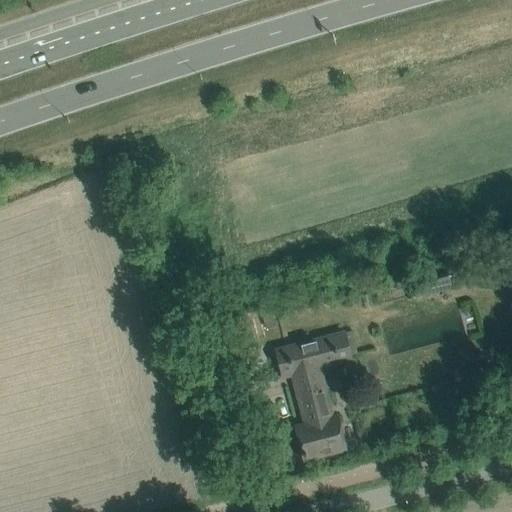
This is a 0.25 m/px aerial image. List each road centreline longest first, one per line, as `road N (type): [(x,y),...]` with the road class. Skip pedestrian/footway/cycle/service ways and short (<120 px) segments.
road 1 (primary): [(0,120),(388,0)]
road 2 (residential): [(160,186),(238,511)]
road 3 (primary): [(200,0),(0,64)]
road 4 (residential): [(511,464),(337,511)]
